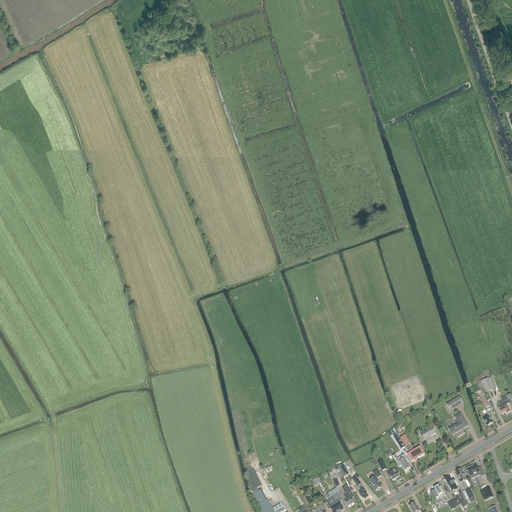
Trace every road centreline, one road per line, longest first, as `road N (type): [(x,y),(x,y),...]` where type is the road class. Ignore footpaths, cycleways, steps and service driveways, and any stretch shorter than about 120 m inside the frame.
road 1 (secondary): [(371,511),(511,429)]
road 2 (unclassified): [(511,126),(467,0)]
